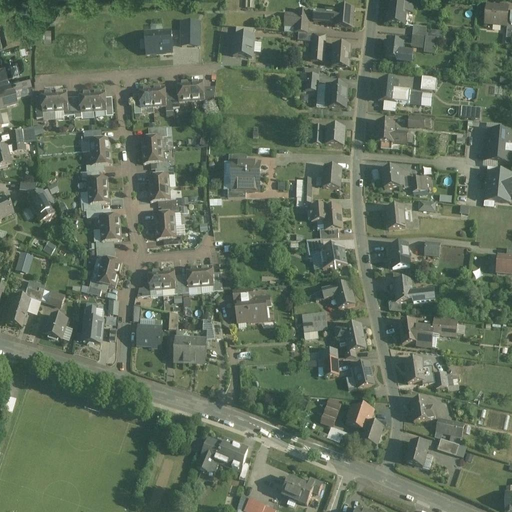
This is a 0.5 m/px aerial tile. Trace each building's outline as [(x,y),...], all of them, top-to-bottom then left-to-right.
[(413,6),(390,4),(387,25),(404,27),(406,13),(412,14),(413,6)] [(508,9),(486,7),(486,14),(484,16),(485,18),(485,25),(507,27),(508,9)] [(354,11),(336,10),(336,15),(335,25),(335,28),(352,30),(354,11)] [(309,13),(297,12),(296,17),(296,25),(308,26),(309,13)] [(336,15),(314,14),(313,23),(335,25),(336,15)] [(296,17),(286,16),(284,28),(295,29),(296,25),(296,17)] [(199,24),(182,24),(182,48),(199,48),(199,24)] [(308,26),(296,25),(295,29),(295,34),(298,35),(307,35),(308,26)] [(426,28),(414,27),(413,37),(425,38),(426,28)] [(254,31),(236,29),(235,37),(253,39),(254,31)] [(171,33),(145,35),(146,56),(172,54),(171,33)] [(235,37),(233,58),(252,60),(254,39),(253,39),(235,37)] [(425,38),(413,37),(412,47),(424,48),(425,38)] [(437,39),(425,38),(424,48),(436,49),(437,39)] [(403,45),(385,43),(384,50),(388,50),(387,60),(398,62),(401,62),(402,54),(403,45)] [(351,49),(334,47),(332,68),(349,70),(351,49)] [(324,49),(312,48),(312,52),(311,52),(310,62),(323,63),(324,49)] [(413,55),(402,54),(401,62),(398,62),(398,64),(412,66),(413,55)] [(0,81),(8,80),(5,66),(0,67),(0,81)] [(318,77),(307,76),(306,83),(305,92),(317,93),(318,77)] [(437,80),(422,78),(421,91),(436,93),(437,80)] [(203,82),(190,83),(192,104),(204,103),(205,102),(204,99),(204,90),(203,82)] [(397,84),(380,82),(378,103),(395,105),(395,104),(409,106),(410,94),(396,93),(397,84)] [(11,83),(0,85),(0,93),(12,90),(11,83)] [(190,83),(177,84),(178,92),(178,101),(179,104),(192,104),(190,83)] [(17,88),(18,97),(33,96),(32,86),(17,88)] [(348,89),(327,87),(325,109),(329,109),(329,110),(346,111),(348,89)] [(165,88),(152,89),(153,109),(166,108),(166,105),(166,95),(165,88)] [(152,89),(139,90),(140,97),(140,107),(141,110),(153,109),(152,89)] [(215,89),(204,90),(204,99),(214,98),(215,89)] [(12,91),(1,94),(3,101),(6,100),(14,98),(12,91)] [(67,92),(54,93),(55,113),(63,113),(68,112),(68,109),(67,100),(67,92)] [(105,92),(92,93),(94,114),(106,113),(107,113),(106,109),(106,100),(105,92)] [(54,93),(41,94),(41,101),(42,111),(42,114),(43,114),(55,113),(54,93)] [(92,93),(79,94),(80,102),(80,111),(81,115),(94,114),(92,93)] [(417,95),(410,94),(409,106),(416,106),(417,95)] [(428,97),(417,95),(416,106),(427,107),(428,97)] [(214,98),(204,99),(205,102),(204,103),(204,108),(214,107),(214,98)] [(74,109),(68,109),(68,112),(63,113),(64,118),(74,117),(75,117),(74,111),(75,111),(74,109)] [(474,110),(459,109),(459,117),(474,118),(474,110)] [(424,120),(409,119),(408,128),(424,129),(424,120)] [(394,125),(377,124),(376,145),(382,145),(381,151),(391,152),(392,146),(393,146),(393,145),(394,133),(394,125)] [(486,132),(489,133),(500,134),(501,126),(487,125),(486,132)] [(322,129),(314,128),(314,138),(322,139),(322,129)] [(166,129),(158,130),(158,139),(162,139),(167,139),(166,129)] [(345,130),(327,129),(327,139),(322,139),(321,147),(326,147),(343,149),(345,130)] [(158,130),(148,131),(149,140),(158,139),(158,130)] [(102,132),(92,133),(93,142),(102,141),(102,132)] [(92,133),(84,133),(84,143),(90,143),(90,142),(93,142),(92,133)] [(408,134),(394,133),(393,145),(407,146),(408,136),(408,134)] [(511,134),(500,134),(489,133),(486,162),(511,165),(511,163),(511,148),(511,139),(511,134)] [(322,139),(314,138),(313,146),(321,147),(322,139)] [(149,140),(142,140),(143,153),(163,152),(162,139),(158,139),(149,140)] [(93,142),(90,142),(90,143),(91,155),(111,153),(110,141),(102,141),(93,142)] [(24,145),(13,146),(13,153),(25,151),(24,145)] [(6,148),(0,149),(0,169),(10,166),(6,148)] [(143,153),(144,166),(151,166),(164,165),(164,164),(163,152),(143,153)] [(91,155),(91,167),(92,168),(95,168),(104,167),(112,166),(111,153),(91,155)] [(246,165),(232,165),(232,179),(260,179),(260,165),(246,165)] [(342,170),(325,169),(323,190),(340,191),(342,170)] [(398,170),(382,172),(384,190),(400,188),(404,188),(403,179),(399,180),(398,170)] [(511,187),(511,176),(488,174),(486,202),(510,204),(511,190),(511,187)] [(156,178),(149,178),(150,191),(170,190),(169,177),(165,177),(156,178)] [(90,180),(87,181),(88,194),(108,192),(107,179),(100,180),(90,180)] [(260,179),(232,179),(232,192),(232,193),(246,193),(260,193),(260,179)] [(420,179),(412,180),(413,194),(427,192),(426,186),(421,187),(420,179)] [(312,181),(304,181),(303,195),(297,194),(297,200),(311,200),(312,181)] [(36,185),(20,183),(19,193),(30,194),(31,194),(35,191),(36,185)] [(170,190),(150,191),(151,204),(158,204),(167,203),(171,203),(171,202),(170,190)] [(42,195),(41,194),(38,196),(35,191),(31,194),(33,198),(27,202),(31,209),(30,210),(34,217),(35,216),(40,224),(42,223),(44,224),(46,224),(48,223),(50,222),(51,220),(51,218),(54,216),(49,207),(42,195)] [(48,192),(42,195),(49,207),(55,204),(48,192)] [(108,192),(88,194),(89,206),(89,207),(92,206),(102,206),(109,205),(108,192)] [(246,193),(232,193),(232,192),(228,192),(228,201),(246,200),(246,193)] [(0,201),(0,220),(13,214),(9,206),(8,207),(4,199),(0,201)] [(311,200),(297,200),(297,209),(310,210),(311,200)] [(435,205),(420,204),(419,212),(435,213),(435,205)] [(324,208),(313,209),(310,212),(311,224),(324,223),(324,222),(325,222),(324,211),(324,208)] [(403,209),(386,211),(388,232),(405,230),(403,209)] [(324,211),(325,222),(324,222),(324,223),(325,232),(338,231),(342,231),(341,210),(324,211)] [(102,212),(93,212),(93,213),(86,213),(87,220),(99,219),(99,218),(103,218),(102,212)] [(162,216),(154,216),(155,229),(175,228),(174,215),(171,215),(162,216)] [(103,218),(99,218),(99,219),(100,231),(120,230),(119,217),(112,217),(103,218)] [(175,228),(155,229),(156,242),(164,242),(173,241),(176,241),(176,240),(175,228)] [(120,230),(100,231),(101,244),(105,244),(114,244),(121,243),(120,230)] [(338,231),(325,232),(320,232),(320,242),(322,242),(338,241),(338,231)] [(320,242),(307,244),(309,259),(321,257),(320,252),(324,251),(322,242),(320,242)] [(407,247),(390,249),(393,271),(410,269),(407,247)] [(334,249),(324,251),(320,252),(321,257),(323,272),(348,268),(345,250),(335,252),(334,249)] [(105,250),(96,251),(97,259),(102,260),(106,260),(105,250)] [(114,250),(105,250),(106,260),(115,263),(114,250)] [(30,258),(22,256),(20,264),(28,266),(30,258)] [(497,275),(511,276),(511,258),(507,258),(499,257),(497,275)] [(106,260),(102,260),(99,272),(118,277),(122,264),(115,263),(106,260)] [(212,268),(199,269),(201,289),(213,288),(214,288),(214,285),(213,275),(212,268)] [(199,269),(186,270),(187,277),(188,287),(188,290),(189,290),(201,289),(199,269)] [(174,271),(161,272),(163,292),(175,291),(176,291),(175,288),(175,278),(174,271)] [(118,277),(99,272),(96,284),(96,285),(99,285),(108,288),(115,289),(118,277)] [(161,272),(148,273),(149,280),(149,290),(150,293),(163,292),(161,272)] [(220,275),(213,275),(214,285),(222,284),(220,275)] [(411,282),(394,284),(396,303),(396,305),(400,305),(413,303),(413,295),(411,282)] [(96,284),(91,283),(89,289),(97,291),(98,291),(99,285),(96,285),(96,284)] [(222,284),(214,285),(214,288),(213,288),(214,293),(223,293),(222,284)] [(108,288),(99,285),(98,291),(101,292),(107,294),(108,288)] [(350,286),(333,290),(336,299),(338,311),(355,307),(350,286)] [(44,291),(28,287),(24,299),(41,304),(41,302),(44,292),(44,291)] [(97,291),(89,289),(87,295),(91,296),(100,298),(101,292),(98,291),(97,291)] [(143,290),(139,290),(137,299),(151,298),(150,293),(149,290),(143,290)] [(333,290),(322,293),(324,302),(336,299),(333,290)] [(251,291),(233,292),(235,304),(238,304),(237,303),(253,302),(253,296),(252,296),(251,291)] [(51,294),(44,292),(41,302),(47,304),(51,294)] [(433,293),(413,295),(413,303),(413,305),(434,303),(433,293)] [(65,299),(51,294),(47,304),(47,305),(61,309),(65,299)] [(91,296),(81,295),(79,309),(89,310),(91,296)] [(29,302),(10,296),(7,304),(11,305),(27,310),(29,302)] [(319,296),(311,298),(313,304),(320,303),(319,296)] [(253,302),(237,303),(238,304),(238,312),(236,313),(238,324),(248,323),(250,325),(253,325),(255,322),(263,322),(263,321),(262,311),(266,311),(265,300),(253,302)] [(119,316),(119,302),(109,302),(109,316),(119,316)] [(396,305),(396,303),(390,304),(389,306),(389,313),(401,314),(400,305),(396,305)] [(27,310),(11,305),(5,325),(21,330),(27,310)] [(141,309),(134,307),(133,324),(140,325),(141,309)] [(104,314),(86,312),(83,344),(101,346),(104,314)] [(178,317),(169,315),(169,332),(177,333),(178,317)] [(326,315),(311,317),(312,325),(327,323),(326,315)] [(68,322),(52,317),(48,328),(46,327),(43,336),(61,342),(68,322)] [(312,325),(303,326),(304,334),(328,331),(327,323),(312,325)] [(445,324),(434,323),(433,330),(444,331),(445,324)] [(221,326),(211,324),(215,342),(224,341),(221,326)] [(416,324),(399,326),(402,346),(417,344),(418,344),(422,343),(421,335),(417,335),(416,328),(416,324)] [(458,326),(445,324),(444,331),(433,330),(432,336),(437,337),(456,339),(458,326)] [(361,327),(344,331),(344,332),(337,333),(340,348),(347,346),(348,354),(348,355),(349,355),(355,353),(366,351),(364,343),(367,341),(366,337),(363,337),(361,327)] [(431,330),(416,328),(417,335),(421,335),(422,343),(418,344),(417,344),(418,348),(431,349),(432,348),(429,348),(431,330)] [(161,330),(138,329),(137,348),(161,349),(161,330)] [(437,337),(432,336),(433,330),(431,330),(429,348),(432,348),(431,349),(436,350),(437,337)] [(191,341),(176,341),(174,365),(189,365),(191,341)] [(206,342),(191,341),(189,365),(205,366),(206,342)] [(337,352),(323,353),(323,362),(337,361),(337,352)] [(323,353),(315,353),(315,362),(317,362),(323,362),(323,353)] [(323,362),(317,362),(317,369),(324,369),(324,378),(338,378),(337,361),(323,362)] [(421,361),(405,364),(408,386),(425,383),(421,361)] [(370,366),(353,370),(358,390),(374,386),(370,366)] [(14,375),(3,372),(1,377),(11,381),(12,381),(14,375)] [(441,385),(440,375),(434,376),(436,391),(448,389),(447,384),(441,385)] [(11,381),(1,377),(0,379),(0,383),(9,386),(11,381)] [(0,383),(0,412),(3,413),(11,387),(9,386),(0,383)] [(331,388),(323,387),(322,399),(330,400),(331,388)] [(345,389),(331,388),(330,400),(344,401),(345,389)] [(343,402),(330,401),(330,402),(329,402),(326,409),(339,414),(343,402)] [(427,401),(411,404),(414,425),(431,422),(429,410),(427,401)] [(339,414),(326,409),(324,416),(336,421),(339,414)] [(363,412),(353,409),(352,412),(349,414),(347,419),(349,422),(347,426),(364,432),(367,423),(369,423),(373,413),(364,410),(363,412)] [(336,421),(324,416),(321,424),(333,428),(336,421)] [(451,424),(438,421),(436,433),(442,434),(449,436),(451,424)] [(369,423),(367,423),(364,432),(361,443),(377,448),(383,428),(369,423)] [(451,424),(449,436),(456,437),(458,425),(451,424)] [(464,427),(458,425),(456,437),(462,439),(464,427)] [(347,435),(332,428),(327,439),(338,444),(340,440),(344,442),(347,435)] [(192,451),(199,453),(202,441),(194,439),(192,451)] [(224,447),(209,441),(209,442),(208,441),(201,458),(202,458),(197,470),(208,475),(210,468),(217,471),(219,465),(241,474),(244,465),(247,451),(225,442),(224,446),(224,447)] [(452,445),(441,441),(437,452),(456,458),(456,455),(450,453),(452,445)] [(428,448),(412,443),(406,464),(423,469),(428,448)] [(459,447),(452,445),(450,453),(456,455),(459,447)] [(241,474),(239,481),(245,483),(250,467),(244,465),(241,474)] [(289,481),(282,497),(306,508),(312,494),(318,497),(322,487),(309,482),(307,488),(289,481)] [(244,511),(249,501),(242,498),(238,511),(239,511),(244,511)] [(263,511),(265,508),(249,501),(244,511),(263,511)]
